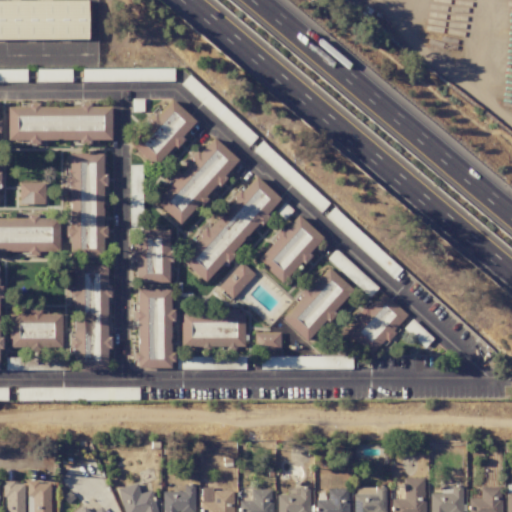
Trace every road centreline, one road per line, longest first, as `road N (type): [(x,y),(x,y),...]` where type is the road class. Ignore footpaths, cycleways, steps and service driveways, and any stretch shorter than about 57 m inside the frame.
road 1 (motorway): [(186,0),(511,274)]
road 2 (motorway): [(511,213),(258,0)]
